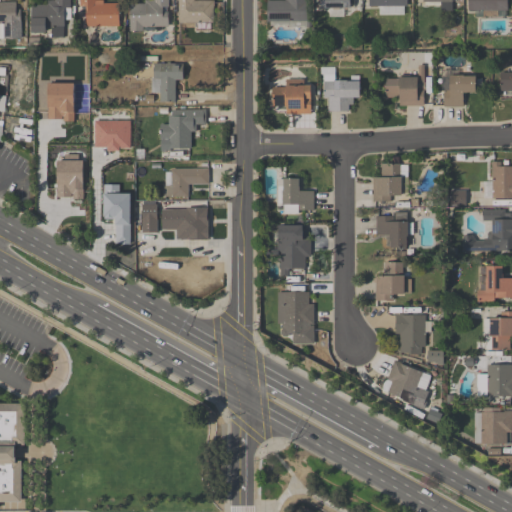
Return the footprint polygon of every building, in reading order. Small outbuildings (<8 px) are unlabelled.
[(31,4),(31,35),(50,35),(50,39),(67,39),(67,0),(53,0),(54,4),(31,4)] [(93,2),(92,0),(81,0),(81,27),(119,27),(119,2),(93,2)] [(171,30),(170,0),(151,0),(152,0),(139,0),(139,7),(129,7),(130,31),(171,30)] [(177,0),(177,24),(214,24),(214,1),(196,1),(196,0),(177,0)] [(307,23),(306,0),(285,0),(285,1),(267,1),(267,23),(307,23)] [(350,0),(317,0),(318,0),(321,0),(321,10),(351,10),(350,0)] [(368,0),(369,7),(379,7),(379,15),(407,16),(407,0),(368,0)] [(443,2),(443,10),(455,11),(454,0),(418,0),(419,2),(443,2)] [(467,0),(468,14),(509,14),(508,0),(467,0)] [(21,40),(21,3),(0,3),(0,26),(3,27),(3,40),(21,40)] [(160,93),(160,102),(173,102),(173,83),(184,83),(184,64),(151,64),(151,93),(160,93)] [(418,77),(384,77),(384,97),(397,97),(397,107),(425,107),(425,68),(418,68),(418,77)] [(442,108),(464,108),(464,97),(475,97),(475,77),(458,77),(458,71),(442,71),(442,108)] [(511,71),(500,71),(500,91),(511,90),(511,71)] [(351,112),(351,102),(360,102),(360,80),(324,80),(324,112),(351,112)] [(272,85),(272,115),(311,115),(311,85),(272,85)] [(160,120),(160,150),(193,150),(193,130),(206,130),(206,110),(170,110),(170,120),(160,120)] [(373,203),(394,203),(394,192),(408,192),(408,164),(382,164),(382,175),(373,175),(373,203)] [(493,181),(484,181),(483,199),(511,199),(511,164),(493,164),(493,181)] [(165,199),(187,199),(187,188),(208,188),(208,169),(165,169),(165,199)] [(314,190),(302,190),(302,179),(277,179),(277,214),(314,214),(314,190)] [(467,206),(467,190),(450,190),(450,206),(467,206)] [(103,221),(127,221),(127,194),(117,194),(117,203),(103,203),(103,221)] [(142,234),(157,234),(157,203),(142,203),(142,234)] [(162,230),(173,230),(173,241),(209,241),(209,208),(162,208),(162,230)] [(511,254),(511,210),(483,211),(483,223),(489,223),(489,238),(462,238),(462,254),(511,254)] [(387,248),(410,248),(410,214),(376,214),(376,236),(387,236),(387,248)] [(309,226),(278,226),(278,277),(289,277),(289,270),(309,270),(309,226)] [(410,295),(410,279),(404,279),(404,263),(384,263),(384,274),(376,274),(376,301),(395,301),(395,295),(410,295)] [(479,268),(479,302),(511,302),(511,279),(503,280),(503,267),(479,268)] [(278,337),(292,337),(292,347),(314,346),(314,305),(309,305),(309,294),(277,294),(278,337)] [(483,351),(509,351),(509,339),(511,338),(511,311),(499,312),(499,320),(483,320),(483,351)] [(425,355),(425,316),(396,316),(396,355),(425,355)] [(423,409),(434,376),(394,362),(383,395),(423,409)] [(476,398),(511,397),(511,364),(487,365),(487,378),(476,378),(476,398)] [(0,406),(22,406),(22,461),(23,461),(23,510),(0,510),(0,406)] [(511,446),(511,411),(474,411),(474,446),(511,446)]
